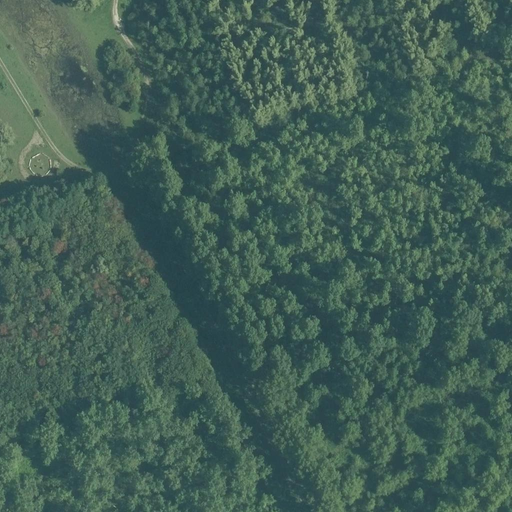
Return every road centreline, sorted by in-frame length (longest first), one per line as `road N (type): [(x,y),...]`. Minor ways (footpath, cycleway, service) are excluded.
road 1 (track): [(97,166),(121,166),(150,95),(115,18),(115,0)]
road 2 (track): [(0,49),(57,152),(97,166)]
